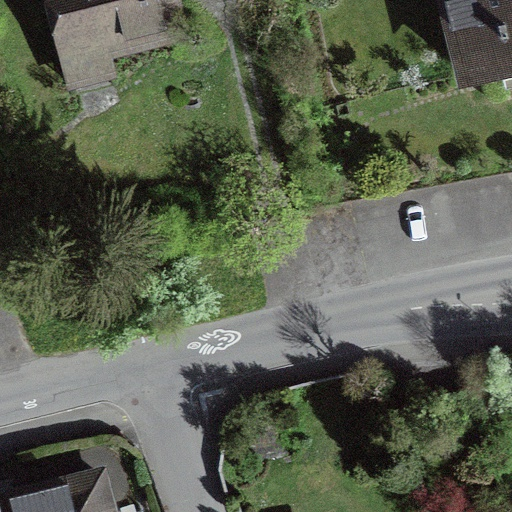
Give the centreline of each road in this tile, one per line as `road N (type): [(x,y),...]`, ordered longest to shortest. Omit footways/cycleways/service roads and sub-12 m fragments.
road 1 (residential): [(151,361),(511,293)]
road 2 (residential): [(151,361),(203,511)]
road 3 (residential): [(0,399),(151,361)]
